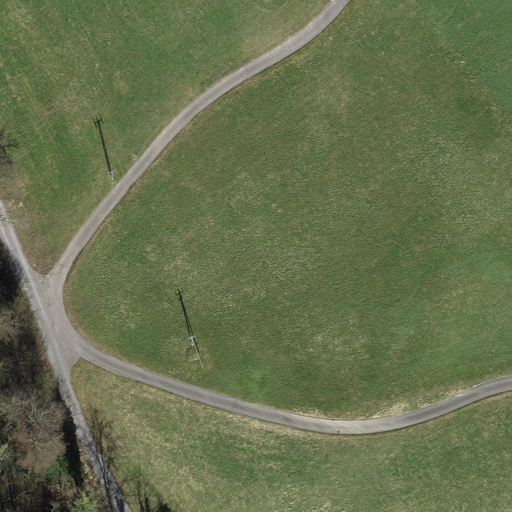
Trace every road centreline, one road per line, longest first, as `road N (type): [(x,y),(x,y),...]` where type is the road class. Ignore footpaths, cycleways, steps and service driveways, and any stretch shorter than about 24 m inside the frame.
road 1 (track): [(38,315),(106,364),(315,425),(364,429),(413,419),(511,384)]
road 2 (track): [(340,0),(307,33),(215,89),(174,127),(65,262),(38,315)]
